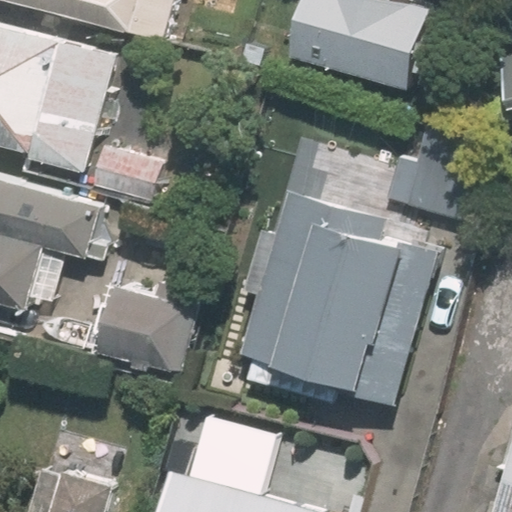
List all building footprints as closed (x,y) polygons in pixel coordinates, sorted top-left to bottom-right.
[(49,0),(178,39),(190,0),(49,0)] [(452,0),(319,0),(309,40),(434,72),(452,0)] [(130,49),(0,15),(0,142),(99,168),(130,49)] [(511,145),(434,124),(414,200),(491,220),(511,145)] [(180,158),(119,139),(106,183),(166,201),(180,158)] [(121,202),(0,170),(0,283),(52,297),(65,245),(106,256),(121,202)] [(417,395),(458,241),(300,199),(259,354),(417,395)] [(218,297),(144,277),(124,349),(198,370),(218,297)] [(116,511),(126,478),(59,459),(43,511),(116,511)] [(174,511),(349,511),(351,505),(187,463),(174,511)]
